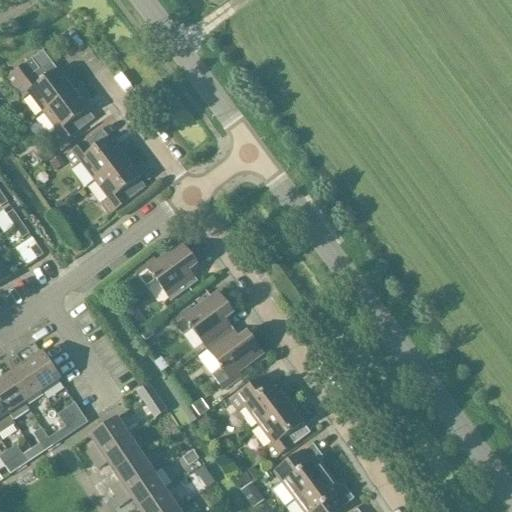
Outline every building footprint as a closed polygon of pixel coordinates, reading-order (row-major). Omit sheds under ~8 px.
[(42,113),(74,88),(66,77),(63,80),(43,52),(7,78),(22,99),(28,94),(42,113)] [(84,101),(74,88),(42,113),(56,131),(49,136),(58,147),(94,120),(81,103),(84,101)] [(93,181),(126,157),(117,146),(113,149),(102,130),(66,157),(73,168),(80,163),(93,181)] [(54,157),(48,148),(37,156),(43,165),(54,157)] [(53,172),(54,171),(64,164),(59,157),(49,164),(48,165),(53,172)] [(135,170),(126,157),(93,181),(108,200),(102,205),(110,216),(146,189),(132,171),(135,170)] [(58,210),(62,216),(66,213),(62,207),(58,210)] [(6,216),(14,228),(21,223),(13,212),(6,216)] [(21,223),(14,228),(22,240),(29,236),(21,223)] [(36,260),(43,256),(35,244),(28,249),(36,260)] [(188,272),(196,266),(181,245),(157,263),(154,259),(135,274),(145,289),(156,281),(170,301),(195,283),(188,272)] [(0,261),(0,284),(11,278),(0,261)] [(206,349),(232,330),(225,321),(233,315),(217,294),(193,311),(190,307),(171,321),(182,337),(192,330),(206,349)] [(141,317),(128,326),(134,333),(146,324),(141,317)] [(149,328),(140,335),(145,341),(154,335),(149,328)] [(239,340),(232,330),(206,349),(220,369),(211,376),(221,391),(241,376),(238,372),(262,355),(246,334),(239,340)] [(41,355),(23,367),(41,393),(59,382),(41,355)] [(41,393),(23,367),(6,378),(24,405),(41,393)] [(266,374),(229,401),(238,412),(243,408),(257,427),(261,424),(290,403),(281,391),(279,392),(266,374)] [(28,411),(24,405),(6,378),(0,382),(0,406),(13,426),(14,425),(12,422),(28,411)] [(155,396),(145,403),(156,418),(165,412),(155,396)] [(208,411),(201,401),(192,407),(199,417),(208,411)] [(261,424),(257,427),(271,446),(265,450),(273,460),(309,433),(297,416),(299,415),(290,403),(261,424)] [(0,434),(13,426),(0,406),(0,434)] [(78,430),(87,424),(82,417),(73,423),(78,430)] [(202,431),(211,425),(206,417),(197,422),(202,431)] [(93,462),(129,438),(117,419),(89,438),(95,447),(87,453),(93,462)] [(48,440),(52,447),(62,441),(57,434),(48,440)] [(113,474),(141,456),(129,438),(93,462),(98,471),(108,465),(113,474)] [(44,453),(52,447),(48,440),(39,446),(44,453)] [(312,447),(277,472),(285,482),(282,484),(295,502),(328,477),(321,467),(316,460),(320,457),(312,447)] [(187,467),(188,467),(198,460),(193,452),(182,459),(187,467)] [(153,473),(141,456),(113,474),(119,482),(110,488),(116,497),(153,473)] [(14,463),(19,470),(28,464),(23,457),(14,463)] [(10,475),(19,470),(14,463),(5,468),(10,475)] [(138,509),(165,492),(153,473),(116,497),(122,506),(132,500),(138,509)] [(243,474),(237,479),(242,486),(249,481),(243,474)] [(328,477),(295,502),(302,511),(337,511),(352,502),(343,490),(339,493),(335,487),(328,477)] [(251,484),(240,492),(247,501),(258,493),(251,484)] [(173,511),(177,510),(165,492),(138,509),(139,511),(173,511)]
